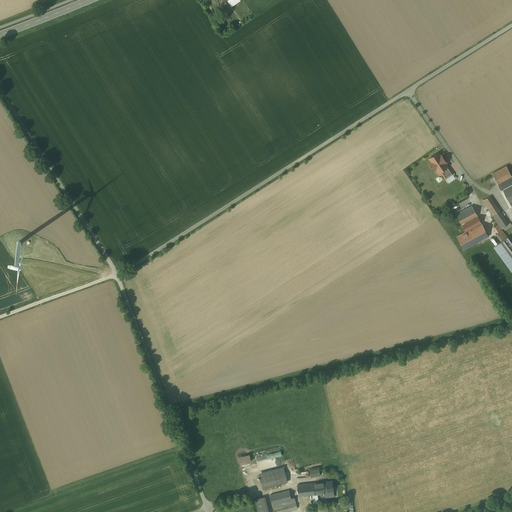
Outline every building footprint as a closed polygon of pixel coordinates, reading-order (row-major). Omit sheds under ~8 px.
[(438,153),(429,158),(432,162),(431,163),(435,170),(437,169),(439,172),(440,171),(445,178),(452,174),(445,163),(446,163),(441,155),(440,156),(438,153)] [(511,177),(506,166),(492,174),(501,191),(503,190),(511,206),(511,177)] [(489,196),(482,200),(501,228),(502,227),(505,230),(511,225),(510,223),(508,224),(489,196)] [(468,199),(452,207),(454,212),(470,203),(468,199)] [(472,206),(456,214),(466,232),(457,237),(464,250),(488,236),(472,206)] [(493,218),(489,220),(497,233),(496,234),(501,241),(494,247),(511,272),(511,271),(511,244),(502,230),(493,218)] [(279,458),(260,462),(262,470),(281,466),(279,458)] [(284,470),(260,476),(263,488),(287,482),(284,470)] [(333,492),(332,481),(316,483),(318,494),(333,492)] [(316,482),(297,484),(299,496),(318,494),(316,483),(316,482)] [(289,490),(270,495),(274,511),(282,511),(297,508),(295,498),(291,499),(289,490)] [(266,511),(262,497),(255,499),(258,511),(266,511)]
